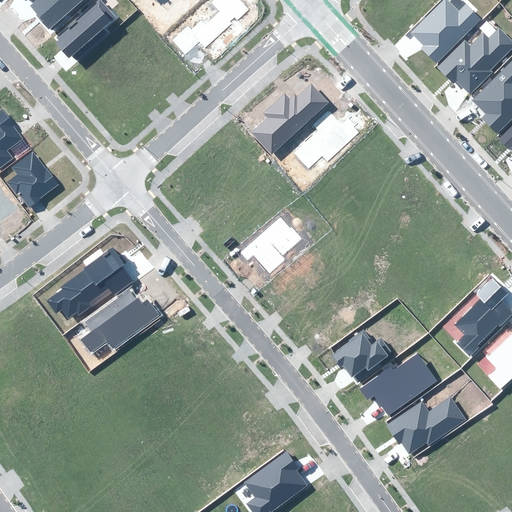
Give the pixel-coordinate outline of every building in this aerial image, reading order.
[(35,15),(49,30),(82,0),(36,0),(30,6),(37,14),(35,15)] [(115,17),(100,0),(99,0),(76,21),(78,23),(71,29),(68,27),(57,37),(59,40),(55,43),(68,58),(73,54),(76,58),(105,32),(102,29),(115,17)] [(238,20),(249,9),(240,0),(234,0),(234,1),(233,0),(213,0),(211,2),(220,12),(205,25),(201,20),(191,29),(188,26),(173,40),(186,54),(200,42),(205,48),(232,24),(230,22),(235,17),(238,20)] [(421,49),(437,64),(481,19),(461,0),(450,0),(450,1),(448,0),(442,0),(411,32),(424,45),(421,49)] [(457,80),(470,94),(493,72),(491,70),(511,48),(511,39),(499,27),(489,37),(484,32),(470,45),(465,41),(438,67),(454,83),(457,80)] [(511,60),(472,100),(486,114),(481,118),(497,134),(511,119),(511,60)] [(252,132),(272,154),(328,102),(311,83),(297,96),(295,94),(290,98),(285,93),(263,113),(268,118),(252,132)] [(0,168),(13,158),(8,150),(23,139),(14,127),(15,126),(2,108),(0,109),(0,168)] [(295,153),(309,168),(322,155),(328,162),(359,132),(354,127),(356,125),(349,117),(341,125),(328,112),(314,125),(319,130),(295,153)] [(511,126),(499,140),(509,149),(511,147),(511,148),(511,126)] [(40,198),(58,184),(33,151),(11,167),(17,174),(7,182),(17,195),(18,194),(29,208),(42,198),(40,198)] [(290,228),(280,216),(240,252),(247,260),(253,255),(269,273),(285,260),(282,256),(302,239),(292,227),(290,228)] [(125,264),(113,247),(84,268),(85,270),(62,286),(64,290),(48,301),(56,312),(62,308),(68,317),(77,311),(79,314),(90,305),(88,303),(109,288),(114,295),(134,281),(123,266),(125,264)] [(456,343),(470,357),(479,347),(477,345),(498,325),(500,327),(511,314),(511,309),(502,300),(509,294),(493,278),(477,294),(481,298),(454,325),(465,335),(456,343)] [(81,339),(91,353),(106,342),(115,348),(160,315),(147,298),(143,301),(132,286),(83,322),(91,332),(81,339)] [(392,352),(381,337),(373,342),(364,329),(330,354),(341,370),(344,368),(352,378),(353,377),(358,383),(382,365),(379,362),(392,352)] [(488,375),(500,388),(511,377),(511,334),(486,358),(496,368),(488,375)] [(388,416),(438,381),(417,352),(393,370),(390,366),(359,389),(367,401),(374,396),(388,416)] [(428,445),(466,420),(451,397),(429,411),(422,401),(385,425),(398,446),(402,443),(409,454),(427,442),(428,445)] [(252,511),(270,511),(308,485),(297,470),(299,469),(287,452),(244,483),(255,498),(247,504),(252,511)]
